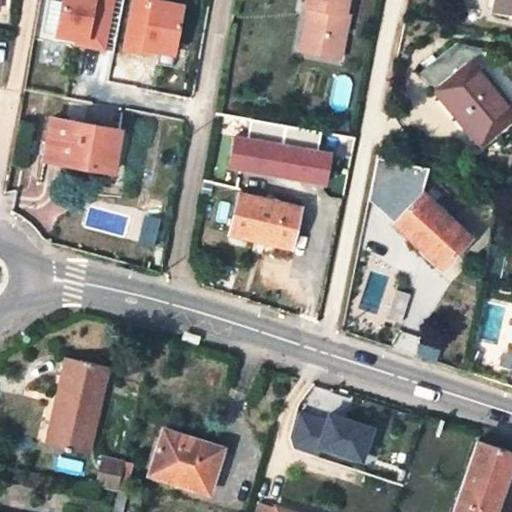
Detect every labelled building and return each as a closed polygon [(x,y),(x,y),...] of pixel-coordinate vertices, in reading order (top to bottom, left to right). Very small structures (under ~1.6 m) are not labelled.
[(60,0),(53,39),(106,51),(115,0),(60,0)] [(131,0),(121,50),(173,62),(185,4),(166,0),(131,0)] [(346,0),(304,0),(303,9),(305,9),(313,10),(304,54),(339,60),(347,16),(344,15),(346,0)] [(511,0),(493,0),(492,9),(509,12),(511,12),(511,0)] [(313,10),(305,9),(297,52),(304,54),(313,10)] [(511,139),(511,111),(472,59),(483,49),(456,42),(419,74),(483,160),(511,139)] [(286,139),(289,124),(251,116),(248,132),(286,139)] [(113,170),(120,130),(51,118),(43,158),(113,170)] [(237,131),(230,164),(281,175),(288,142),(237,131)] [(326,138),(318,187),(335,191),(345,142),(326,138)] [(372,214),(393,226),(416,200),(380,172),(372,214)] [(239,194),(229,235),(249,240),(251,233),(269,237),(267,244),(288,248),(298,208),(239,194)] [(393,226),(447,289),(477,255),(422,194),(416,200),(393,226)] [(269,237),(251,233),(249,240),(267,244),(269,237)] [(107,368),(65,358),(60,378),(66,379),(59,409),(54,408),(45,446),(86,456),(107,368)] [(66,379),(60,378),(54,408),(59,409),(66,379)] [(325,417),(296,408),(290,436),(299,447),(365,466),(376,426),(329,411),(325,417)] [(221,449),(163,430),(149,471),(189,484),(187,487),(208,494),(221,449)] [(511,453),(475,441),(452,511),(492,511),(511,457),(511,453)] [(187,490),(187,487),(189,484),(149,471),(148,477),(187,490)]
